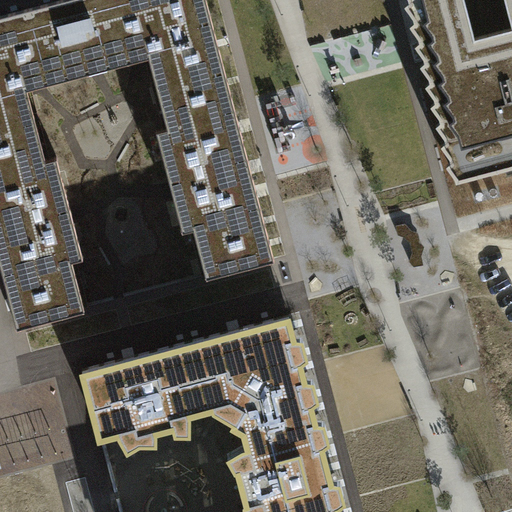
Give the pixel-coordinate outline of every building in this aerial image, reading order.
[(130,0),(59,0),(12,12),(32,87),(145,58),(130,0)] [(130,0),(145,58),(163,129),(236,110),(207,0),(130,0)] [(511,0),(408,0),(409,2),(405,6),(413,17),(415,22),(410,26),(418,37),(420,42),(416,46),(424,56),(425,62),(421,66),(429,76),(430,82),(426,85),(434,96),(435,101),(431,105),(439,116),(441,122),(436,125),(444,136),(446,141),(441,145),(450,156),(451,161),(447,165),(455,176),(456,181),(511,166),(511,0)] [(0,15),(0,171),(51,158),(32,87),(12,12),(0,15)] [(274,259),(236,110),(163,129),(157,131),(183,231),(190,229),(202,278),(274,259)] [(57,157),(51,158),(0,171),(0,262),(17,326),(89,307),(76,259),(83,257),(57,157)] [(411,230),(406,224),(397,226),(399,235),(405,237),(411,230)] [(411,230),(405,237),(411,244),(413,253),(410,262),(414,267),(424,265),(422,256),(425,247),(420,242),(419,233),(411,230)] [(234,422),(244,429),(314,410),(289,315),(186,342),(203,407),(231,400),(243,407),(234,422)] [(177,414),(203,407),(186,342),(83,369),(100,434),(131,426),(132,434),(179,422),(177,414)] [(263,499),(266,511),(340,511),(314,410),(244,429),(253,460),(238,464),(248,503),(263,499)]
